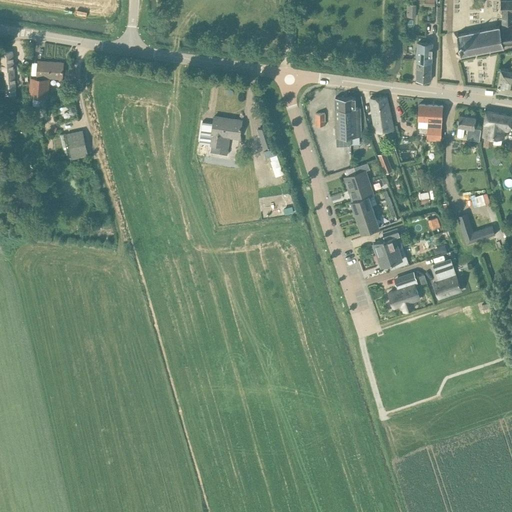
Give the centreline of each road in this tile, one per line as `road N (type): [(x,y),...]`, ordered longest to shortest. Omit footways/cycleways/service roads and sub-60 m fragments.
road 1 (residential): [(286,74),(363,333)]
road 2 (tertiary): [(286,74),(511,109)]
road 3 (unclassified): [(120,242),(91,128),(84,44)]
road 4 (tertiary): [(131,50),(286,74)]
